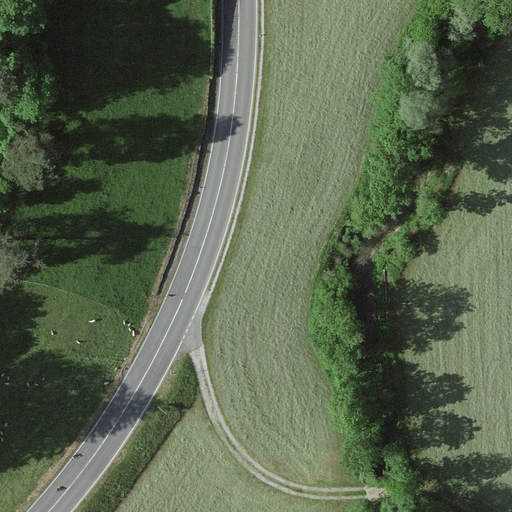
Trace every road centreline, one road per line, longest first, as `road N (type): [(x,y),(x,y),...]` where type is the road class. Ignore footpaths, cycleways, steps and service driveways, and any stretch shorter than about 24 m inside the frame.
road 1 (primary): [(49,511),(148,369),(191,278),(230,132),(238,0)]
road 2 (track): [(173,318),(195,345),(228,444),(259,472),(328,493),(421,487),(469,511)]
